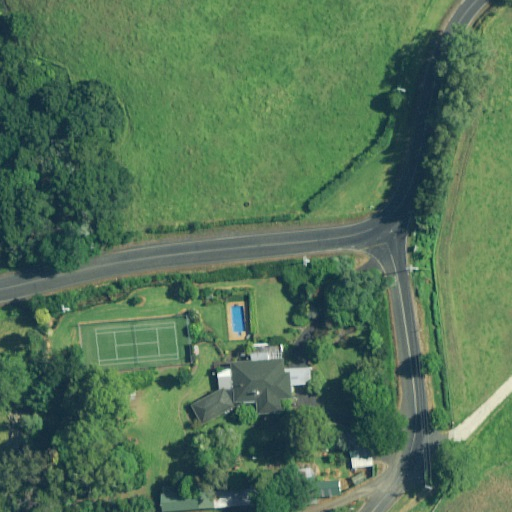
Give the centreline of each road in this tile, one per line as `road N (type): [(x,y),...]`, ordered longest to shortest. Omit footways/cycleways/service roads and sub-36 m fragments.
road 1 (unclassified): [(388,224),(368,233),(144,256),(0,288)]
road 2 (unclassified): [(376,511),(408,458),(414,428),(388,224)]
road 3 (unclassified): [(474,0),(455,16),(437,53),(417,157),(388,224)]
